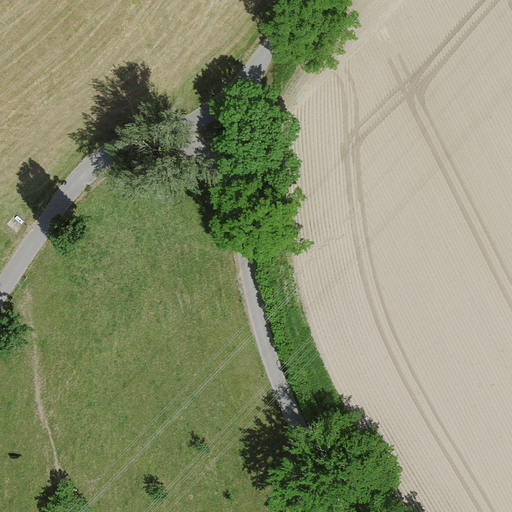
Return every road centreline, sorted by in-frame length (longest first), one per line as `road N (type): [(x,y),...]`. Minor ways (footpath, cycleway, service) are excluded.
road 1 (unclassified): [(342,511),(274,372),(233,184)]
road 2 (unclassified): [(176,135),(116,150),(75,181),(0,295)]
